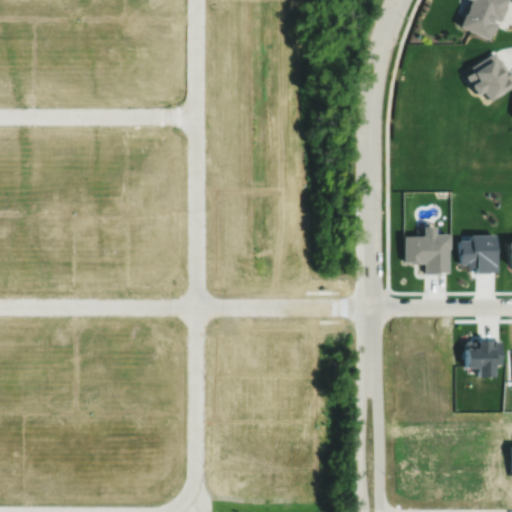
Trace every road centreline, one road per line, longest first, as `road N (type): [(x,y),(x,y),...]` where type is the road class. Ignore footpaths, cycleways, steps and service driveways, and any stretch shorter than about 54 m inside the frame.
road 1 (residential): [(195,0),(193,509)]
road 2 (residential): [(369,308),(0,305)]
road 3 (residential): [(397,0),(370,116),(369,338)]
road 4 (residential): [(196,118),(0,114)]
road 5 (residential): [(193,509),(0,510)]
road 6 (residential): [(380,511),(369,338)]
road 7 (residential): [(369,338),(359,511)]
road 8 (residential): [(369,308),(511,306)]
